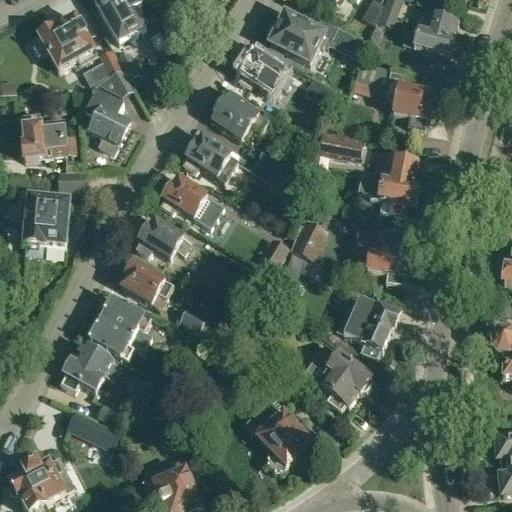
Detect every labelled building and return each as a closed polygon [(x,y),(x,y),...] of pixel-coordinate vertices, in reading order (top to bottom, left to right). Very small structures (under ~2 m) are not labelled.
[(119,50),(147,35),(142,27),(143,26),(137,17),(142,14),(135,0),(129,3),(127,0),(106,0),(95,6),(113,39),(114,39),(119,50)] [(347,0),(352,2),(358,6),(360,0),(302,0),(314,7),(318,0),(336,10),(337,10),(341,12),(347,0)] [(385,0),(367,0),(367,1),(381,9),(385,0)] [(450,0),(449,4),(465,9),(468,1),(469,1),(469,0),(450,0)] [(391,1),(388,10),(380,29),(391,33),(401,5),(391,1)] [(430,69),(444,73),(446,64),(450,65),(455,47),(454,47),(459,31),(429,22),(428,23),(418,20),(415,33),(419,34),(417,39),(418,39),(414,55),(432,60),(430,69)] [(61,25),(61,31),(54,35),(54,34),(39,43),(40,44),(32,49),(39,63),(47,58),(59,78),(78,68),(79,70),(97,60),(76,22),(74,23),(68,21),(61,25)] [(279,34),(276,32),(269,45),(273,47),(271,50),(310,70),(319,52),(323,53),(328,44),(324,42),(325,41),(285,21),(279,34)] [(344,37),(337,51),(363,64),(370,50),(344,37)] [(122,75),(111,55),(99,62),(110,81),(122,75)] [(131,85),(142,79),(130,58),(119,64),(131,85)] [(255,89),(273,101),(279,91),(286,95),(293,85),(286,80),(287,79),(258,60),(252,68),(251,68),(243,81),(244,82),(240,89),(251,96),(255,89)] [(403,81),(392,79),(392,76),(362,66),(353,94),(386,105),(396,107),(393,120),(410,124),(408,133),(424,137),(426,127),(429,128),(434,125),(436,116),(432,111),(431,111),(434,101),(400,93),(403,81)] [(120,100),(131,94),(121,76),(111,82),(120,100)] [(320,100),(330,106),(336,95),(325,89),(320,100)] [(86,135),(91,137),(90,138),(104,146),(100,154),(115,161),(119,153),(131,130),(119,123),(125,113),(120,110),(121,110),(97,98),(86,119),(86,135)] [(213,127),(242,146),(252,132),(259,136),(266,125),(259,121),(259,120),(231,101),(225,109),(224,108),(215,121),(217,122),(213,127)] [(42,130),(24,132),(25,149),(23,150),(25,167),(67,163),(67,160),(77,159),(75,144),(65,145),(63,129),(42,131),(42,130)] [(320,161),(359,169),(363,149),(324,141),(320,161)] [(200,173),(225,189),(238,169),(231,164),(231,163),(202,145),(197,153),(196,152),(187,165),(189,166),(185,173),(196,180),(200,173)] [(291,184),(295,178),(297,175),(263,156),(257,166),(291,184)] [(390,217),(407,220),(409,211),(417,212),(420,193),(419,193),(423,170),(388,164),(388,167),(378,165),(375,179),(379,180),(378,186),(374,185),(371,203),(391,208),(390,217)] [(67,166),(67,179),(82,179),(82,166),(67,166)] [(290,186),(291,184),(257,166),(251,176),(299,205),(305,195),(290,186)] [(82,179),(67,179),(58,179),(58,204),(85,204),(85,179),(82,179)] [(165,207),(161,215),(172,222),(176,215),(194,226),(200,216),(208,221),(215,210),(207,205),(208,204),(179,186),(174,194),(172,193),(164,207),(165,207)] [(24,252),(26,252),(24,263),(42,265),(44,254),(47,254),(66,256),(70,209),(29,205),(24,252)] [(141,249),(137,256),(149,263),(153,256),(171,267),(177,257),(184,262),(191,250),(184,246),(184,245),(155,227),(150,235),(148,235),(140,248),(141,249)] [(307,227),(304,231),(302,230),(292,256),(308,264),(315,268),(330,238),(307,227)] [(386,290),(403,293),(405,283),(406,284),(408,267),(407,267),(411,244),(378,239),(378,240),(366,238),(358,237),(354,258),(370,261),(368,278),(387,281),(386,290)] [(274,245),(258,271),(274,280),(290,254),(274,245)] [(321,287),(327,275),(293,258),(278,288),(292,295),(301,278),(321,287)] [(126,285),(121,295),(152,312),(161,316),(174,293),(165,288),(166,288),(134,270),(127,271),(123,278),(126,285)] [(254,322),(266,302),(255,295),(243,316),(254,322)] [(340,341),(344,343),(363,350),(363,351),(365,352),(362,360),(378,367),(380,359),(384,360),(393,339),(392,338),(399,322),(360,306),(359,307),(347,302),(342,314),(350,317),(346,325),(340,341)] [(102,326),(148,351),(153,342),(145,339),(152,327),(143,322),(144,322),(112,305),(107,307),(105,310),(103,314),(105,320),(102,326)] [(188,316),(181,328),(199,338),(206,327),(188,316)] [(148,351),(102,326),(98,333),(97,333),(91,334),(88,341),(89,347),(129,369),(136,357),(143,360),(148,351)] [(511,342),(500,342),(495,347),(494,360),(499,364),(504,365),(503,386),(511,386),(511,342)] [(325,351),(304,380),(333,402),(328,409),(342,419),(347,411),(350,413),(360,400),(361,401),(367,399),(373,391),(373,385),(340,361),(339,362),(325,351)] [(62,393),(75,400),(80,392),(96,400),(105,383),(115,388),(121,375),(112,371),(113,369),(83,354),(74,369),(73,368),(64,384),(66,385),(62,393)] [(243,367),(263,384),(273,372),(254,356),(243,367)] [(276,481),(282,481),(299,463),(301,464),(307,465),(313,458),(313,452),(270,407),(245,431),(274,461),(267,467),(268,472),(276,481)] [(103,410),(97,422),(117,432),(123,420),(103,410)] [(76,419),(69,436),(113,457),(120,441),(76,419)] [(499,462),(500,473),(511,472),(511,444),(497,447),(498,451),(495,452),(496,459),(499,462)] [(64,474),(60,468),(59,466),(49,471),(49,470),(39,475),(36,471),(28,476),(28,475),(22,479),(24,483),(10,490),(9,496),(12,503),(19,506),(19,505),(20,505),(23,511),(45,511),(46,511),(75,496),(64,474)] [(200,511),(186,477),(185,477),(181,468),(166,474),(170,484),(153,490),(162,511),(200,511)] [(511,472),(500,473),(501,487),(499,489),(499,496),(503,498),(503,502),(511,500),(511,472)]
